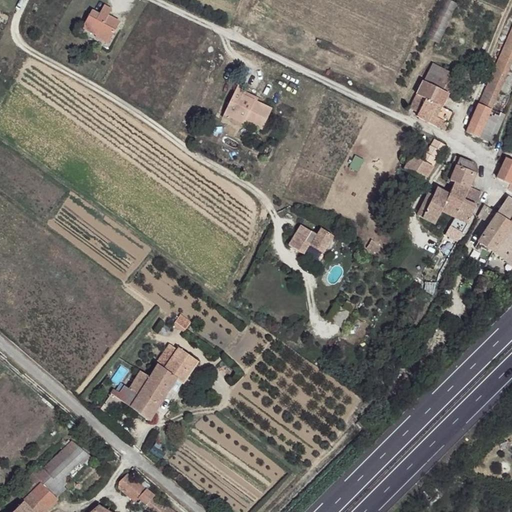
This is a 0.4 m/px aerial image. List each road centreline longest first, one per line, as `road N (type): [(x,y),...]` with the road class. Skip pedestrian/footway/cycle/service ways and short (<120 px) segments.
road 1 (track): [(25,0),(13,29),(21,44),(249,186),(274,214)]
road 2 (unclassified): [(0,339),(199,511)]
road 3 (motorway): [(511,328),(327,511)]
road 4 (motorway): [(364,511),(511,365)]
